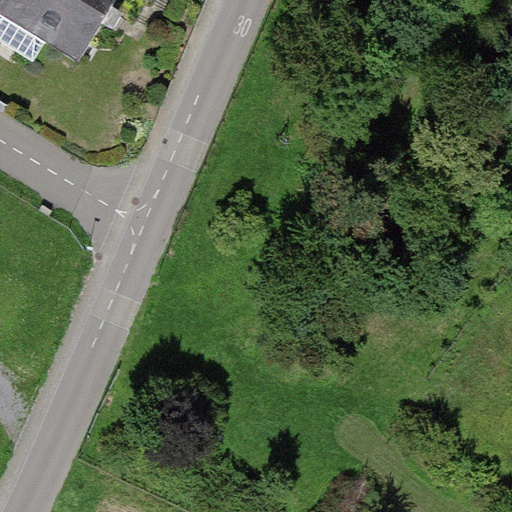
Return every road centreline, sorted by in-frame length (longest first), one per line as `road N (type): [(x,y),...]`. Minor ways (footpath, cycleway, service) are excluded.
road 1 (residential): [(140,235),(5,511)]
road 2 (residential): [(245,0),(140,235)]
road 3 (residential): [(140,235),(0,150)]
